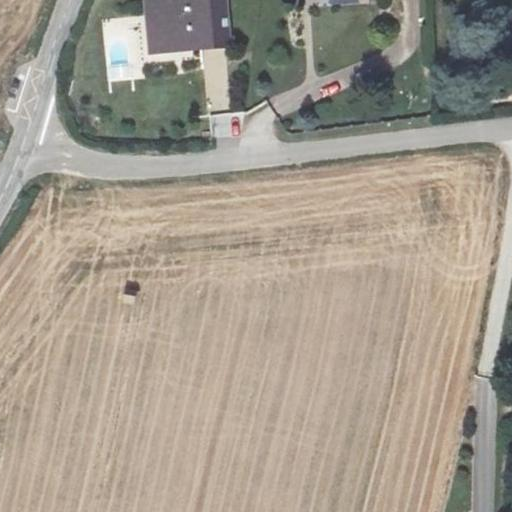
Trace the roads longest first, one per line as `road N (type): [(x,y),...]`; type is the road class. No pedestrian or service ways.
road 1 (residential): [(15,163),(184,165),(511,136)]
road 2 (residential): [(511,191),(482,423),(482,511)]
road 3 (unclassified): [(66,0),(15,163)]
